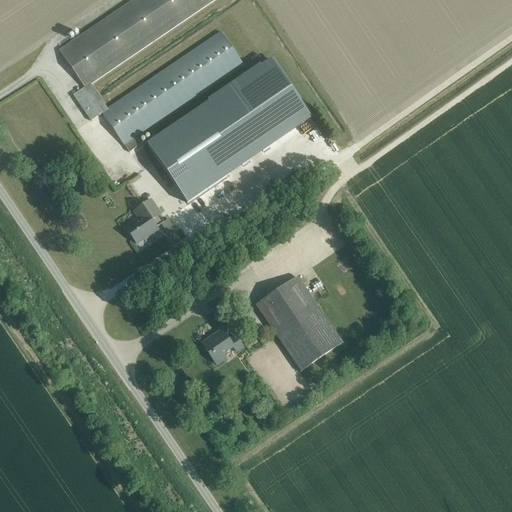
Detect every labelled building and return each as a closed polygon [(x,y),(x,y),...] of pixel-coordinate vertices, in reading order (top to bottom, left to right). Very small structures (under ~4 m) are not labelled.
[(124,147),(125,146),(129,153),(139,146),(135,139),(243,66),(221,33),(108,109),(91,85),(215,0),(134,0),(59,51),(84,88),(73,96),(91,122),(102,114),(124,147)] [(271,60),(147,145),(187,204),(270,147),(269,146),(310,118),(271,60)] [(156,228),(164,223),(159,216),(161,215),(151,200),(134,212),(138,218),(125,228),(137,245),(146,238),(145,237),(149,234),(150,236),(158,230),(156,228)] [(297,279),(257,306),(301,371),(341,344),(297,279)] [(222,330),(202,344),(216,366),(226,359),(222,354),(233,347),(236,352),(243,347),(235,336),(229,340),(222,330)]
